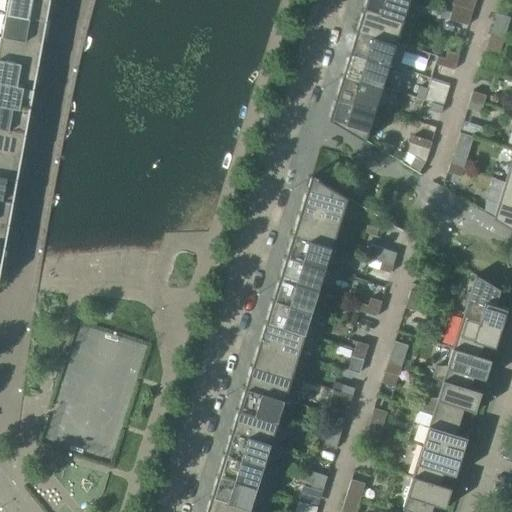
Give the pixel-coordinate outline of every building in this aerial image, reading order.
[(8,0),(6,14),(46,21),(50,0),(8,0)] [(365,0),(363,9),(402,21),(408,0),(365,0)] [(453,4),(451,12),(470,18),(472,10),(453,4)] [(363,9),(356,31),(395,43),(406,46),(413,25),(402,21),(363,9)] [(470,18),(451,12),(448,19),(467,25),(470,18)] [(6,14),(2,36),(42,44),(46,21),(6,14)] [(488,39),(502,43),(505,31),(492,27),(488,39)] [(356,31),(349,52),(389,65),(395,43),(356,31)] [(2,36),(0,44),(0,59),(38,66),(42,44),(2,36)] [(502,43),(488,39),(484,52),(498,56),(502,43)] [(447,51),(445,58),(456,62),(458,54),(447,51)] [(349,52),(342,74),(382,87),(389,65),(349,52)] [(456,62),(445,58),(437,56),(434,64),(454,70),(456,62)] [(0,59),(0,82),(34,88),(38,66),(0,59)] [(342,74),(336,96),(375,108),(382,87),(342,74)] [(0,82),(0,105),(30,111),(34,88),(0,82)] [(416,98),(423,100),(427,89),(419,86),(416,98)] [(472,91),(469,99),(483,104),(485,95),(472,91)] [(375,108),(336,96),(328,119),(365,141),(375,108)] [(483,104),(469,99),(467,108),(480,112),(483,104)] [(429,110),(440,113),(442,106),(431,102),(429,110)] [(0,105),(0,128),(26,133),(30,111),(0,105)] [(0,128),(0,151),(21,156),(26,133),(0,128)] [(410,143),(429,149),(431,141),(412,136),(410,143)] [(337,141),(331,139),(330,140),(328,146),(329,147),(335,149),(337,142),(337,141)] [(0,151),(0,174),(17,178),(21,156),(0,151)] [(452,155),(449,164),(463,168),(465,159),(452,155)] [(408,166),(419,172),(424,162),(414,156),(408,166)] [(463,168),(449,164),(446,172),(460,176),(463,168)] [(0,174),(0,198),(13,201),(17,178),(0,174)] [(311,175),(299,213),(338,226),(347,197),(311,175)] [(511,182),(505,181),(493,219),(511,229),(511,182)] [(0,198),(0,221),(9,223),(13,201),(0,198)] [(299,213),(292,235),(332,247),(338,226),(299,213)] [(0,221),(0,244),(5,245),(9,223),(0,221)] [(364,232),(376,236),(378,228),(367,225),(364,232)] [(292,235),(286,257),(325,269),(332,247),(292,235)] [(365,257),(373,259),(376,248),(369,245),(365,257)] [(392,263),(396,251),(377,245),(373,257),(392,263)] [(286,257),(279,279),(318,291),(325,269),(286,257)] [(379,269),(390,273),(393,265),(381,262),(379,269)] [(476,275),(463,316),(501,328),(507,309),(495,305),(500,290),(476,275)] [(279,279),(272,301),(311,313),(318,291),(279,279)] [(410,290),(407,299),(421,303),(423,294),(410,290)] [(370,298),(368,305),(379,309),(382,301),(370,298)] [(421,303),(407,299),(404,307),(418,311),(421,303)] [(272,301),(265,322),(304,335),(311,313),(272,301)] [(379,309),(368,305),(360,303),(358,310),(377,316),(379,309)] [(463,316),(453,347),(480,355),(483,344),(495,347),(501,328),(463,316)] [(265,322),(258,344),(298,356),(304,335),(265,322)] [(356,341),(354,349),(366,352),(368,345),(356,341)] [(258,344),(252,366),(291,378),(298,356),(258,344)] [(431,378),(442,381),(443,379),(470,387),(473,376),(485,380),(491,359),(480,356),(480,355),(453,347),(447,365),(435,366),(431,378)] [(366,352),(354,349),(351,356),(363,360),(366,352)] [(390,354),(387,363),(401,367),(403,359),(390,354)] [(401,367),(387,363),(384,371),(398,376),(401,367)] [(252,366),(245,388),(284,400),(291,378),(252,366)] [(421,410),(432,413),(433,412),(459,420),(463,408),(475,412),(481,392),(470,388),(470,387),(443,379),(442,381),(437,397),(425,398),(421,410)] [(343,385),(340,392),(352,396),(354,388),(343,385)] [(245,388),(238,409),(277,422),(284,400),(245,388)] [(352,396),(340,392),(338,400),(350,403),(352,396)] [(238,409),(231,431),(270,443),(277,422),(238,409)] [(432,413),(423,444),(461,456),(467,437),(455,434),(459,420),(433,412),(432,413)] [(370,418),(367,427),(381,431),(383,423),(370,418)] [(381,431),(367,427),(364,435),(378,440),(381,431)] [(329,429),(327,437),(338,440),(340,433),(329,429)] [(231,431),(224,453),(264,465),(270,443),(231,431)] [(338,440),(327,437),(324,444),(336,448),(338,440)] [(423,444),(413,475),(440,484),(443,472),(455,476),(461,456),(423,444)] [(224,453),(218,475),(257,487),(264,465),(224,453)] [(305,478),(313,480),(324,484),(327,476),(308,470),(305,478)] [(218,475),(211,496),(250,509),(257,487),(218,475)] [(440,484),(413,475),(402,509),(410,511),(430,511),(433,504),(445,508),(451,488),(440,484)] [(351,479),(346,495),(359,499),(364,483),(351,479)] [(324,484),(313,480),(311,488),(322,491),(324,484)] [(355,511),(359,499),(346,495),(341,511),(342,511),(355,511)] [(211,496),(205,511),(248,511),(250,509),(211,496)]
